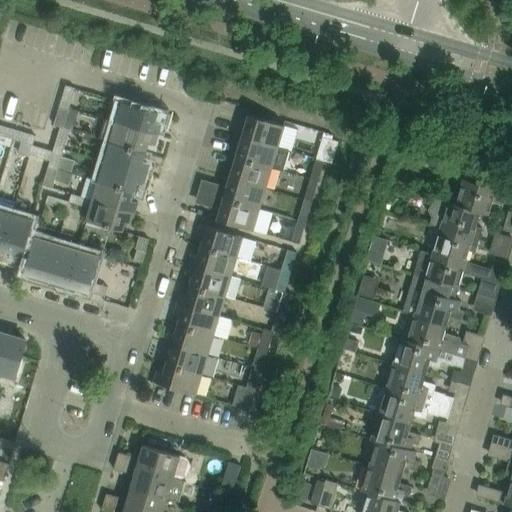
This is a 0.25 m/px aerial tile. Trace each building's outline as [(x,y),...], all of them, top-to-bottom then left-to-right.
[(68,108),(74,88),(65,85),(59,105),(68,108)] [(157,113),(121,102),(115,122),(157,135),(160,124),(154,122),(157,113)] [(305,103),(300,115),(327,124),(331,112),(305,103)] [(62,127),(68,108),(59,105),(53,125),(59,127),(62,127)] [(277,147),(283,125),(247,115),(241,136),(277,147)] [(154,145),(157,135),(115,122),(109,141),(145,152),(148,144),(154,145)] [(0,135),(12,139),(15,130),(0,125),(0,135)] [(69,129),(62,127),(59,127),(53,146),(63,149),(69,129)] [(35,136),(15,130),(12,139),(31,145),(32,145),(35,136)] [(332,134),(323,132),(315,158),(323,161),(331,163),(337,142),(330,140),(332,134)] [(271,168),(277,147),(241,136),(235,157),(271,168)] [(143,161),(145,152),(109,141),(103,161),(145,174),(148,163),(143,161)] [(49,161),(52,151),(32,145),(31,145),(29,155),(49,161)] [(57,169),(63,149),(53,146),(52,151),(49,161),(47,166),(57,169)] [(265,188),(271,168),(235,157),(229,177),(265,188)] [(317,182),(323,161),(315,158),(308,179),(317,182)] [(142,184),(145,174),(103,161),(97,181),(133,191),(136,183),(142,184)] [(51,188),(57,169),(47,166),(41,185),(51,188)] [(258,209),(265,188),(229,177),(223,198),(258,209)] [(311,202),(317,182),(308,179),(302,199),(311,202)] [(492,200),(498,201),(501,190),(463,179),(455,204),(455,205),(479,213),(487,215),(492,200)] [(131,200),(133,191),(97,181),(91,200),(134,213),(137,202),(131,200)] [(89,208),(91,200),(70,194),(68,201),(68,202),(89,208)] [(66,210),(68,202),(68,201),(47,195),(44,203),(66,210)] [(252,230),(258,209),(223,198),(216,219),(252,230)] [(475,226),(479,213),(455,205),(455,204),(436,198),(428,211),(432,218),(430,225),(441,229),(441,228),(479,239),(482,228),(475,226)] [(305,223),(311,202),(302,199),(296,220),(305,223)] [(130,224),(134,213),(91,200),(89,208),(85,220),(122,231),(124,222),(130,224)] [(0,248),(1,249),(12,213),(0,209),(0,248)] [(19,262),(32,219),(12,213),(1,249),(9,252),(7,258),(19,262)] [(511,232),(511,221),(505,219),(502,230),(511,232)] [(298,244),(305,223),(296,220),(290,241),(298,244)] [(236,257),(242,236),(200,224),(196,235),(203,237),(200,246),(236,257)] [(476,250),(479,239),(441,228),(441,229),(434,252),(465,262),(469,248),(476,250)] [(145,251),(148,239),(138,236),(135,249),(145,251)] [(45,279),(56,243),(34,237),(24,273),(45,279)] [(66,285),(77,250),(56,243),(45,279),(66,285)] [(231,276),(236,257),(200,246),(198,255),(191,253),(188,263),(231,276)] [(296,252),(287,249),(286,249),(280,270),(290,273),(296,252)] [(461,273),(487,280),(490,269),(465,262),(434,252),(422,249),(419,261),(430,264),(426,278),(452,286),(457,288),(461,273)] [(87,292),(98,256),(77,250),(66,285),(87,292)] [(503,273),(506,263),(493,259),(490,269),(503,273)] [(240,279),(231,276),(188,263),(185,274),(191,276),(189,285),(225,296),(234,298),(240,279)] [(500,284),(503,273),(490,269),(487,280),(500,284)] [(284,292),(290,273),(280,270),(274,290),(282,292),(284,292)] [(448,298),(452,286),(426,278),(414,274),(402,312),(414,315),(446,325),(448,317),(461,320),(464,311),(457,309),(460,301),(448,298)] [(94,283),(92,293),(104,297),(107,287),(94,283)] [(219,316),(225,296),(189,285),(186,294),(180,292),(176,303),(219,316)] [(291,294),(284,292),(282,292),(276,311),(286,314),(291,294)] [(230,315),(240,318),(245,299),(235,296),(230,315)] [(213,335),(219,316),(176,303),(173,314),(179,316),(177,324),(213,335)] [(280,334),(286,314),(276,311),(270,331),(272,332),(280,334)] [(477,362),(480,351),(463,346),(458,337),(444,333),(446,325),(414,315),(407,340),(445,352),(464,358),(477,362)] [(207,355),(213,335),(177,324),(174,333),(168,331),(165,342),(207,355)] [(266,351),(272,332),(270,331),(263,328),(257,348),(266,351)] [(25,341),(4,334),(0,345),(0,376),(1,373),(15,377),(25,341)] [(345,338),(342,348),(355,352),(358,342),(345,338)] [(437,357),(439,351),(444,352),(445,352),(407,340),(401,338),(394,364),(425,373),(427,365),(440,369),(443,359),(437,357)] [(201,374),(207,355),(165,342),(161,353),(168,355),(165,364),(201,374)] [(260,371),(266,351),(257,348),(251,368),(260,371)] [(474,371),(476,364),(477,362),(464,358),(461,367),(474,371)] [(195,395),(201,374),(165,364),(162,372),(156,370),(153,382),(195,395)] [(462,411),(465,401),(433,391),(435,384),(423,381),(425,373),(394,364),(386,389),(462,411)] [(255,390),(260,371),(251,368),(245,387),(255,390)] [(255,390),(245,387),(237,384),(231,405),(249,410),(255,390)] [(459,421),(462,411),(386,389),(378,414),(410,423),(412,415),(425,419),(426,413),(439,417),(440,416),(459,421)] [(408,431),(410,423),(378,414),(371,439),(376,441),(377,440),(409,449),(411,442),(418,444),(420,435),(408,431)] [(415,451),(409,449),(377,440),(376,441),(369,465),(401,475),(403,467),(416,471),(419,461),(413,459),(415,451)] [(181,457),(179,456),(142,445),(138,458),(118,452),(115,460),(173,477),(173,476),(175,477),(177,477),(179,477),(181,477),(183,476),(184,475),(186,473),(187,472),(187,470),(188,468),(188,466),(187,464),(187,462),(186,460),(184,459),(183,458),(181,457)] [(447,462),(450,451),(437,448),(434,458),(447,462)] [(444,472),(447,462),(434,458),(431,468),(444,472)] [(184,480),(173,477),(115,460),(113,469),(133,475),(130,487),(166,498),(178,501),(184,480)] [(0,461),(0,470),(5,473),(8,464),(0,461)] [(240,465),(228,462),(220,491),(231,494),(240,465)] [(399,483),(401,475),(369,465),(361,491),(367,493),(368,492),(400,501),(402,495),(408,496),(411,486),(399,483)] [(511,478),(507,492),(501,490),(497,502),(511,506),(511,478)] [(309,502),(313,504),(329,509),(336,486),(316,480),(309,502)] [(138,511),(162,511),(166,498),(130,487),(126,500),(105,493),(103,501),(138,511)] [(404,511),(397,510),(400,501),(368,492),(367,493),(361,511),(404,511)] [(138,511),(103,501),(100,510),(105,511),(138,511)]
